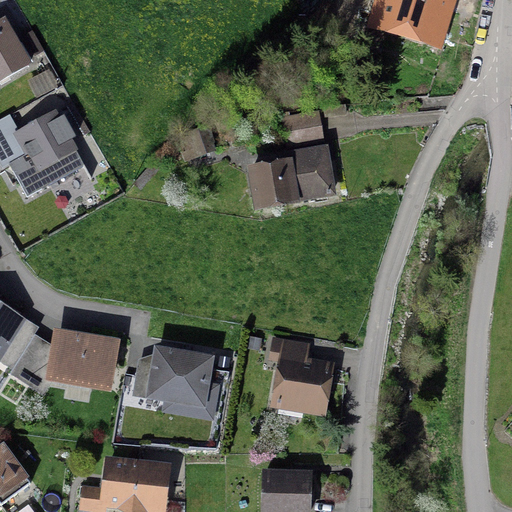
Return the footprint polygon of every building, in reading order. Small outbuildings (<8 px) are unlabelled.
[(386,0),(380,21),(433,38),(444,0),(386,0)] [(0,83),(27,68),(2,25),(0,25),(0,83)] [(27,197),(84,167),(56,114),(19,134),(27,148),(30,153),(9,164),(27,197)] [(287,149),(321,144),(316,115),(282,121),(287,149)] [(195,154),(196,158),(213,152),(206,131),(189,137),(194,151),(182,155),(183,159),(195,154)] [(330,196),(323,152),(285,158),(286,166),(250,172),(256,210),(293,203),(293,202),(330,196)] [(0,351),(18,323),(3,314),(2,310),(0,309),(0,351)] [(113,348),(56,338),(49,378),(106,388),(113,348)] [(282,362),(274,406),(320,414),(328,370),(283,362),(286,345),(272,343),(269,360),(282,362)] [(10,374),(27,385),(44,357),(27,347),(10,374)] [(199,406),(207,364),(157,355),(150,397),(165,400),(165,403),(169,410),(177,411),(184,407),(184,403),(199,406)] [(0,507),(29,487),(1,449),(0,450),(0,507)] [(160,511),(165,472),(108,465),(106,479),(103,505),(121,507),(125,511),(138,511),(142,509),(160,511)] [(306,511),(308,477),(264,476),(262,511),(306,511)]
